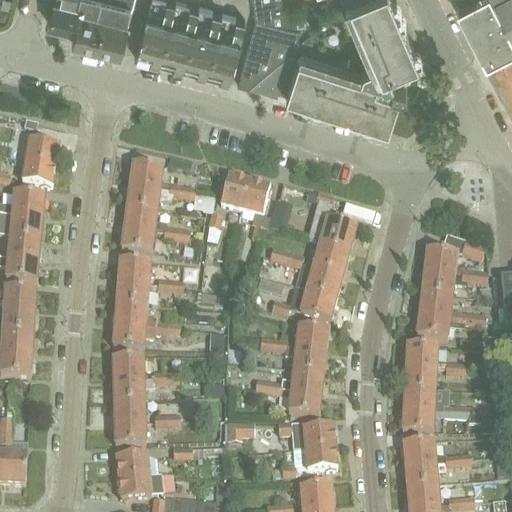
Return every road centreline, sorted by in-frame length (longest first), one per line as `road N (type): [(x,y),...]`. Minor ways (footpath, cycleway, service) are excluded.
road 1 (residential): [(61,511),(81,251),(115,87)]
road 2 (residential): [(374,511),(368,356),(383,281),(420,174)]
road 3 (unclassified): [(420,174),(115,87)]
road 4 (residential): [(485,132),(420,0)]
